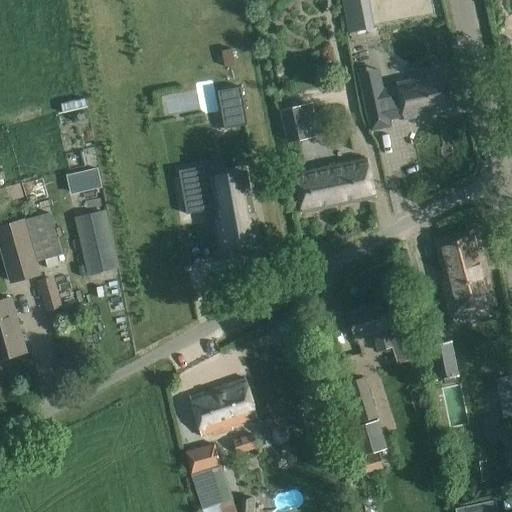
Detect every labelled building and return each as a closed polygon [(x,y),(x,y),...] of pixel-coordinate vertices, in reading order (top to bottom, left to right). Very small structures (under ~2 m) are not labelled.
[(361,0),(343,0),(350,33),(367,29),(361,0)] [(378,69),(359,74),(362,87),(371,130),(391,126),(389,119),(391,119),(403,116),(404,120),(453,109),(445,72),(395,83),(396,87),(386,89),(383,90),(381,83),(378,69)] [(241,87),(217,91),(224,129),(248,125),(241,89),(241,87)] [(315,102),(282,110),(290,144),(323,136),(315,102)] [(375,198),(366,158),(294,174),(302,213),(375,198)] [(101,186),(97,168),(67,175),(71,192),(101,186)] [(257,242),(244,171),(212,177),(213,183),(182,189),(187,214),(218,208),(225,248),(257,242)] [(111,234),(106,210),(75,217),(88,275),(118,269),(111,234)] [(62,255),(50,212),(0,226),(0,240),(12,282),(39,274),(35,262),(62,255)] [(491,297),(474,231),(437,240),(449,287),(444,289),(449,308),(491,297)] [(57,256),(45,259),(47,268),(60,264),(57,256)] [(59,306),(51,278),(42,281),(50,309),(59,306)] [(0,359),(27,352),(11,299),(0,302),(0,359)] [(380,302),(348,313),(356,339),(373,333),(379,351),(380,352),(407,343),(401,323),(388,327),(380,302)] [(451,343),(428,347),(429,352),(421,354),(426,378),(434,376),(436,382),(459,378),(451,343)] [(378,417),(365,377),(345,384),(359,423),(378,417)] [(231,426),(258,416),(245,378),(223,386),(224,388),(216,391),(215,388),(190,397),(203,435),(212,432),(213,438),(233,431),(231,426)] [(327,405),(323,393),(303,398),(307,411),(327,405)] [(387,449),(379,420),(351,427),(359,456),(387,449)] [(255,433),(235,439),(239,454),(259,448),(255,433)] [(220,465),(215,444),(186,452),(192,473),(220,465)] [(383,469),(379,452),(360,457),(364,474),(383,469)] [(240,496),(239,511),(251,511),(252,496),(240,496)] [(490,511),(489,501),(455,508),(456,511),(490,511)]
